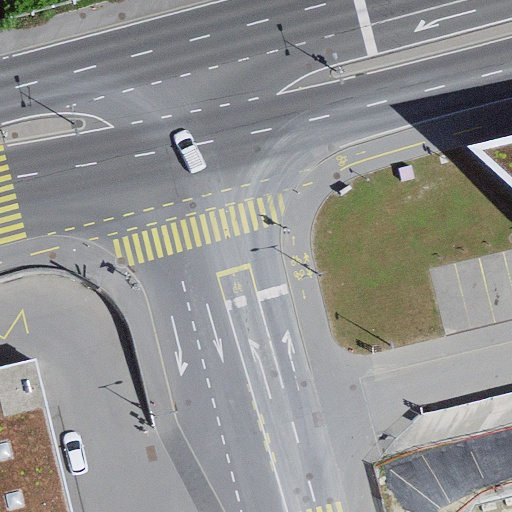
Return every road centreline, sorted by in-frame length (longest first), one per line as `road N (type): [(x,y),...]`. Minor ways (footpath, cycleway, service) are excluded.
road 1 (primary): [(184,152),(511,68)]
road 2 (residential): [(184,152),(264,434)]
road 3 (residential): [(264,434),(511,378)]
road 4 (primary): [(341,0),(156,49)]
road 5 (primary): [(0,196),(184,152)]
road 6 (primary): [(156,49),(0,92)]
